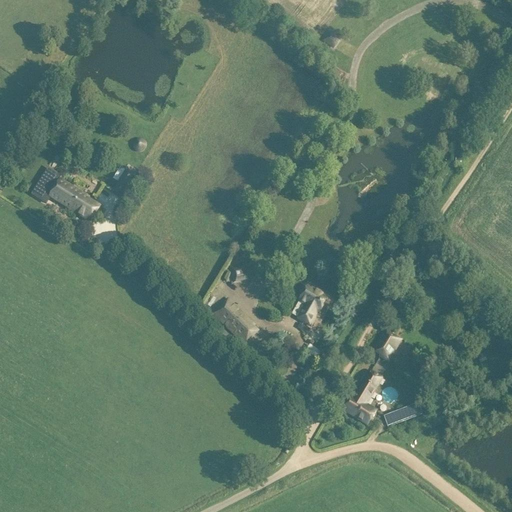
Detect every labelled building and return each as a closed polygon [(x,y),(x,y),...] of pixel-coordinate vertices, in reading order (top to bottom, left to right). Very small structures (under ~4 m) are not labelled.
[(60,158),(56,155),(50,165),(54,168),(60,158)] [(118,182),(112,192),(122,198),(136,176),(126,170),(125,170),(120,167),(113,179),(118,182)] [(48,169),(32,195),(45,203),(49,197),(50,198),(91,224),(101,208),(88,200),(89,198),(60,180),(57,184),(51,180),(56,174),(48,169)] [(233,282),(247,281),(245,264),(231,266),(233,282)] [(306,306),(298,319),(310,326),(314,319),(314,318),(317,313),(320,314),(328,299),(308,288),(300,302),(306,306)] [(254,326),(228,300),(214,315),(246,345),(250,341),(249,341),(246,345),(240,340),(254,326)] [(380,356),(388,361),(400,341),(386,332),(374,352),(380,355),(380,356)] [(364,408),(382,379),(371,372),(354,400),(352,399),(344,411),(368,426),(375,415),(364,408)] [(420,415),(416,405),(383,417),(387,427),(420,415)]
